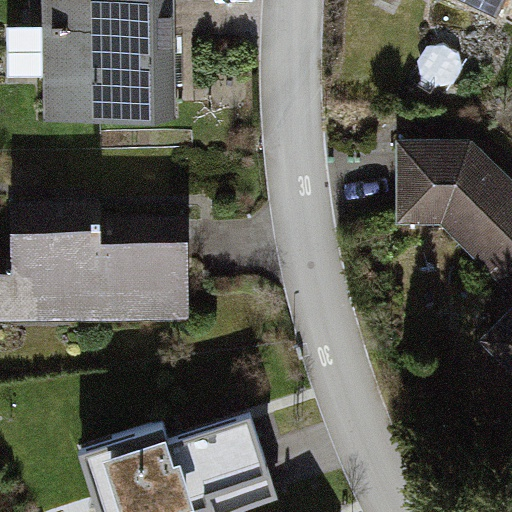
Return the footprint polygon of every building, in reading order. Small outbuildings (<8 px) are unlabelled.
[(146,0),(38,0),(43,104),(151,99),(146,0)] [(511,0),(440,0),(505,24),(511,5),(511,0)] [(473,354),(511,388),(511,191),(474,154),(402,147),(398,218),(438,229),(511,314),(473,354)] [(184,218),(3,217),(3,313),(183,314),(184,218)] [(163,420),(81,447),(102,511),(163,511),(207,497),(212,511),(227,511),(278,495),(251,414),(170,441),(163,420)]
